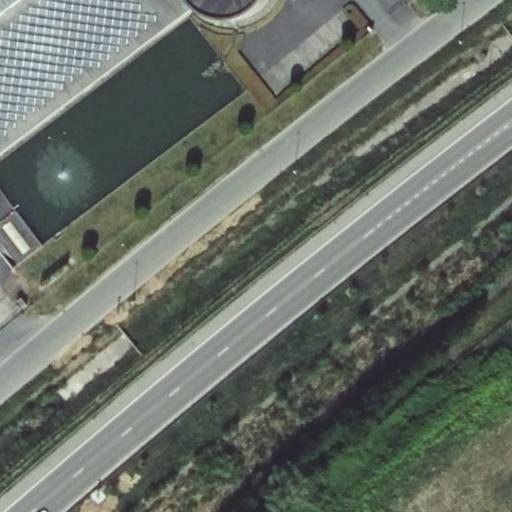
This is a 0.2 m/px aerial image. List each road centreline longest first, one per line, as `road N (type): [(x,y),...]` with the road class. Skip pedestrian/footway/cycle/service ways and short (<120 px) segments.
road 1 (trunk): [(31,511),(511,122)]
road 2 (unclassified): [(479,0),(301,134),(0,384)]
